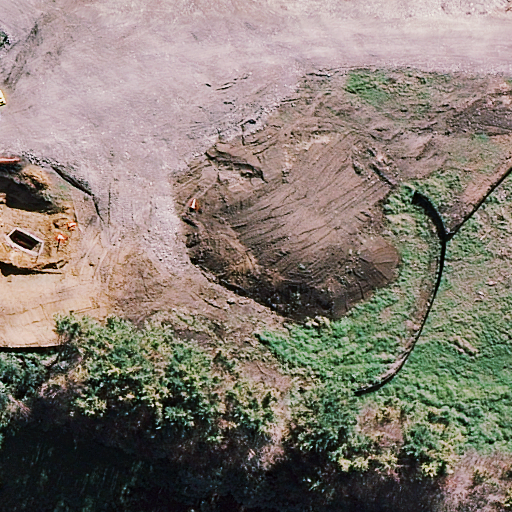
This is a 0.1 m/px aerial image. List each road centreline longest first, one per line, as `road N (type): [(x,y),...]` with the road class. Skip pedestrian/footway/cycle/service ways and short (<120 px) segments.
road 1 (motorway): [(511,332),(0,138)]
road 2 (motorway): [(0,36),(511,229)]
